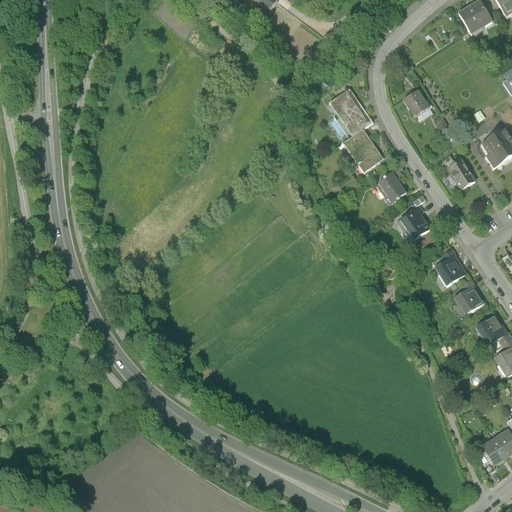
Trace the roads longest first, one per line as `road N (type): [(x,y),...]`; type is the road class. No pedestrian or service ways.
road 1 (primary): [(45,0),(51,146),(70,269),(110,347),(137,379),(248,460)]
road 2 (residential): [(440,0),(385,55),(383,110),(477,252)]
road 3 (unknown): [(259,511),(136,433),(68,477),(0,486)]
road 4 (primary): [(375,511),(248,460)]
